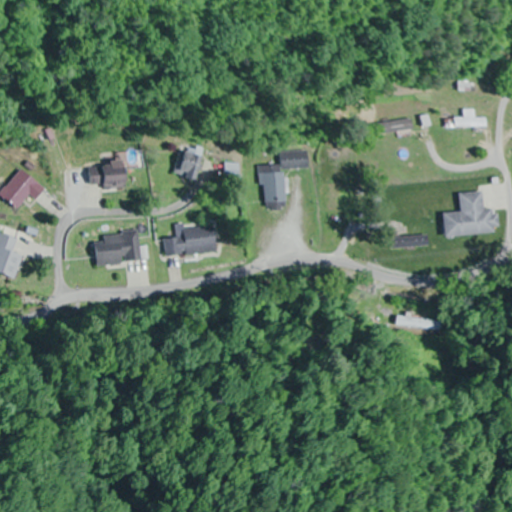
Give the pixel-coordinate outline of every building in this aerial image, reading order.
[(457,129),(489,129),(489,119),(478,119),(478,110),(467,110),(467,119),(457,119),(457,129)] [(416,120),(382,123),(383,135),(418,131),(416,120)] [(200,181),(206,150),(184,146),(179,177),(200,181)] [(261,167),(261,186),(267,186),(267,209),(288,209),(287,170),(312,170),(312,152),(283,152),(283,166),(261,167)] [(131,187),(130,164),(92,165),(93,189),(131,187)] [(48,192),(27,170),(3,194),(20,211),(34,198),(38,202),(48,192)] [(447,238),(497,234),(495,211),(486,211),(484,193),(461,195),(463,213),(445,215),(447,238)] [(184,230),(184,238),(166,240),(167,258),(218,254),(216,228),(184,230)] [(0,238),(0,273),(17,280),(25,256),(16,253),(20,240),(2,233),(0,238)] [(99,267),(143,262),(140,234),(97,238),(99,267)] [(429,248),(429,238),(398,238),(398,248),(429,248)] [(433,321),(393,317),(393,327),(432,331),(433,321)]
